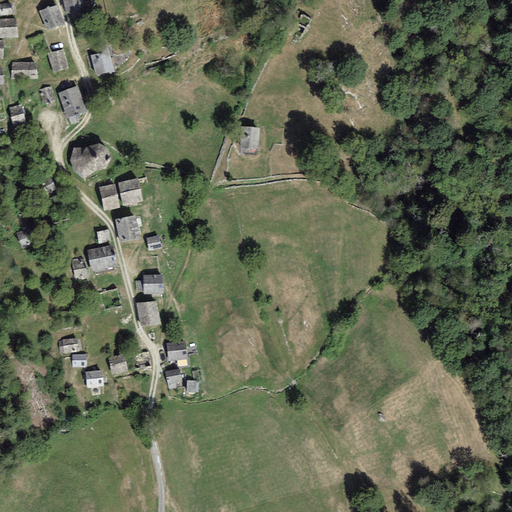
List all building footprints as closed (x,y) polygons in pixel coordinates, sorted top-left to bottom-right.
[(82,0),(62,0),(66,15),(85,11),(82,0)] [(11,4),(0,5),(0,16),(12,16),(11,4)] [(56,7),(40,13),(48,33),(64,27),(56,7)] [(311,22),(301,15),(289,35),(299,42),(311,22)] [(16,20),(0,20),(0,39),(17,39),(16,20)] [(43,35),(28,41),(37,57),(48,54),(50,53),(43,35)] [(89,49),(95,77),(114,73),(108,45),(89,49)] [(64,50),(48,54),(53,74),(68,70),(64,50)] [(36,64),(12,63),(11,79),(36,79),(36,64)] [(78,87),(58,94),(67,120),(87,113),(78,87)] [(51,88),(38,91),(44,104),(56,101),(51,88)] [(21,106),(8,108),(13,129),(26,125),(21,106)] [(259,129),(242,129),(241,154),(258,154),(259,129)] [(85,149),(73,150),(70,165),(74,172),(84,180),(94,174),(106,171),(111,162),(107,150),(98,146),(85,149)] [(50,176),(38,183),(45,196),(57,190),(50,176)] [(138,180),(118,185),(123,208),(143,204),(138,180)] [(115,185),(100,188),(104,212),(119,209),(115,185)] [(58,195),(50,199),(53,208),(47,211),(53,224),(70,219),(65,205),(58,195)] [(135,217),(115,221),(119,244),(139,241),(135,217)] [(29,229),(16,233),(21,250),(34,246),(29,229)] [(109,231),(98,233),(99,246),(111,245),(109,231)] [(158,236),(147,239),(150,251),(161,249),(158,236)] [(113,247),(88,252),(92,273),(117,269),(113,247)] [(84,258),(71,260),(75,281),(88,279),(84,258)] [(163,276),(143,276),(144,296),(163,295),(163,276)] [(116,289),(100,293),(105,311),(121,307),(116,289)] [(157,302),(138,305),(141,328),(161,325),(157,302)] [(77,339),(62,341),(64,355),(79,353),(77,339)] [(185,341),(167,342),(169,363),(187,361),(185,341)] [(148,352),(135,355),(139,372),(151,370),(148,352)] [(76,355),(76,366),(88,365),(87,354),(76,355)] [(123,355),(108,359),(113,377),(128,373),(123,355)] [(103,371),(85,373),(86,389),(104,388),(103,371)] [(180,372),(167,374),(170,390),(183,388),(180,372)] [(200,381),(187,382),(187,393),(200,393),(200,381)]
